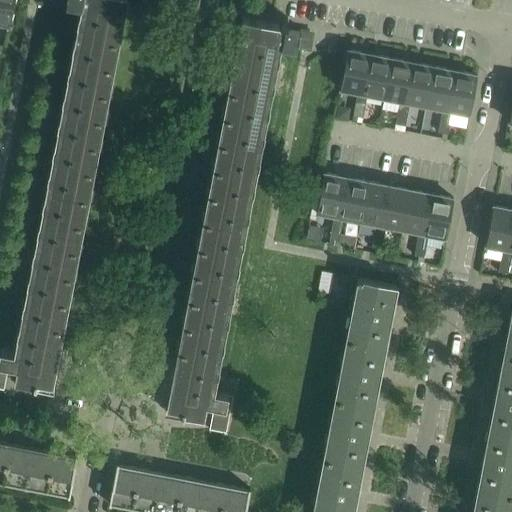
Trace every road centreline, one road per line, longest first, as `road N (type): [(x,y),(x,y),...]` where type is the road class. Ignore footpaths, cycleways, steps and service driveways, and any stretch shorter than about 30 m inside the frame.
road 1 (residential): [(409,511),(482,156)]
road 2 (residential): [(87,511),(113,353)]
road 3 (residential): [(330,126),(482,156)]
road 4 (residential): [(505,29),(356,0)]
road 5 (residential): [(482,156),(505,29)]
